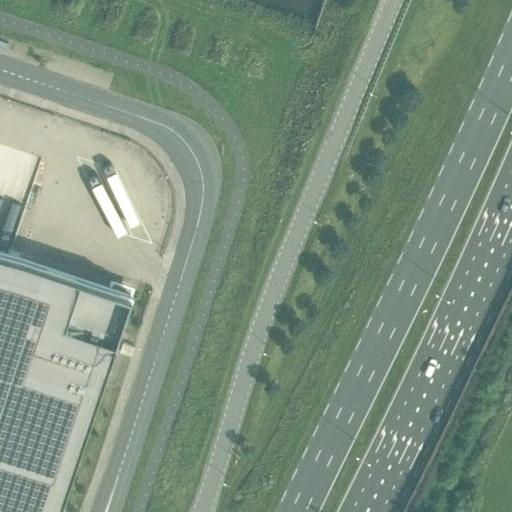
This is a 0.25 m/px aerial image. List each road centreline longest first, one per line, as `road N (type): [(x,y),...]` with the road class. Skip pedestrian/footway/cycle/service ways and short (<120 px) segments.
road 1 (unclassified): [(103,511),(195,238),(195,167),(176,138),(139,115),(0,69)]
road 2 (unclassified): [(201,511),(275,286),(392,0)]
road 3 (primary): [(511,64),(299,511)]
road 4 (primary): [(363,511),(511,202)]
